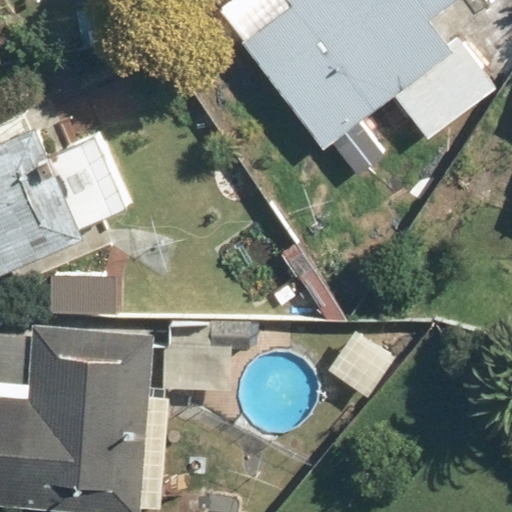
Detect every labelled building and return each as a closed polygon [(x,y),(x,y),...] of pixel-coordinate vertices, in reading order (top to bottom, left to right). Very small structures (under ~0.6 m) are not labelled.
[(133,32),(121,0),(106,0),(49,21),(63,58),(133,32)] [(450,0),(221,0),(219,2),(326,143),(331,140),(356,173),(389,149),(365,116),(398,91),(429,132),(499,80),(461,30),(447,40),(429,16),(450,0)] [(97,125),(50,146),(34,109),(0,124),(0,268),(134,208),(97,125)] [(121,270),(51,269),(50,304),(121,305),(121,270)] [(0,500),(147,509),(154,402),(221,406),(224,345),(252,346),(254,316),(159,310),(158,327),(32,320),(29,374),(0,372),(0,500)] [(394,354),(351,328),(329,363),(372,390),(394,354)]
